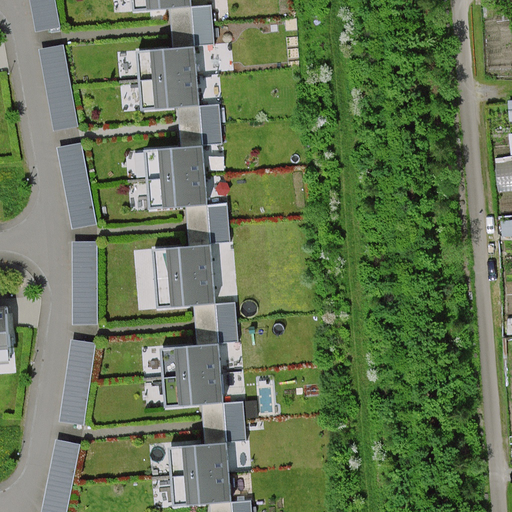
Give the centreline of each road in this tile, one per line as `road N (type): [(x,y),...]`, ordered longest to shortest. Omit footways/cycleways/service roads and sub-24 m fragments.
road 1 (residential): [(12,0),(36,104),(54,328),(42,430),(14,511)]
road 2 (residential): [(459,0),(500,511)]
